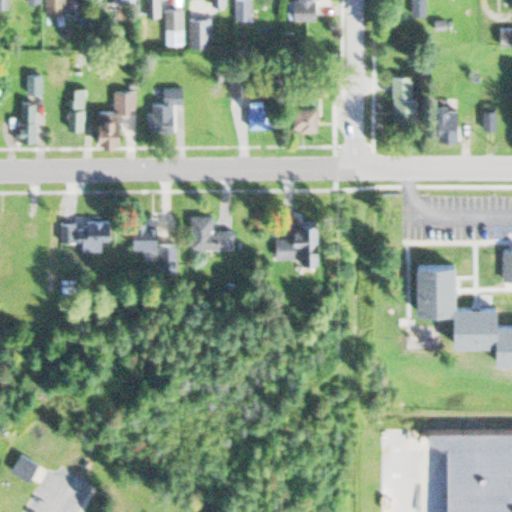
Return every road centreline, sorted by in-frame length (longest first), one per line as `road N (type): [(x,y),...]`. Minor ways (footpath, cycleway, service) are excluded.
road 1 (residential): [(511,168),(0,171)]
road 2 (residential): [(354,170),(354,0)]
